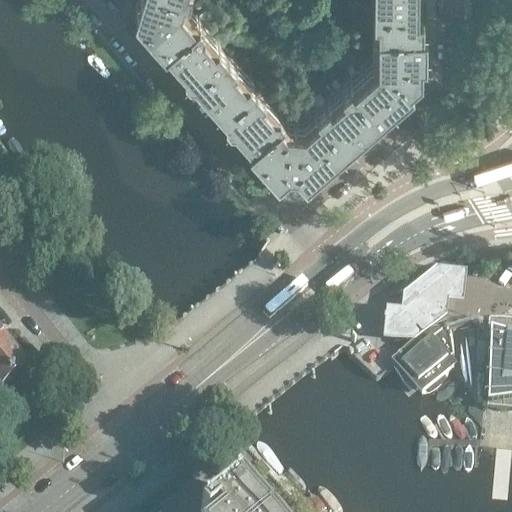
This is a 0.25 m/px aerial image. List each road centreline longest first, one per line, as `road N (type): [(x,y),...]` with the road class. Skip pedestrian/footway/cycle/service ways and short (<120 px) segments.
road 1 (residential): [(285,223),(435,97),(448,73),(449,0)]
road 2 (residential): [(98,0),(285,223)]
road 3 (secondary): [(511,162),(415,198),(321,265)]
road 4 (residential): [(0,267),(134,435)]
road 5 (secondary): [(134,435),(295,308)]
road 6 (secondary): [(340,285),(427,227),(511,205)]
road 7 (secondary): [(38,511),(134,435)]
